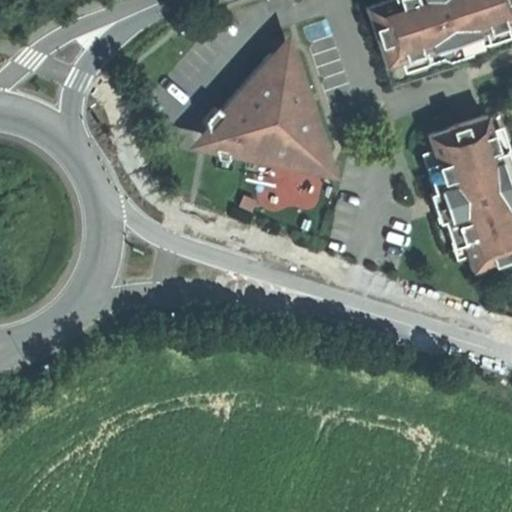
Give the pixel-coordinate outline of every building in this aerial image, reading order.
[(382,0),(364,7),(383,65),(421,51),(423,59),(437,55),(441,47),(462,40),(470,44),(483,39),(481,32),(511,21),(511,2),(511,0),(382,0)] [(421,51),(383,65),(390,85),(511,45),(511,21),(481,32),(483,39),(470,44),(462,40),(441,47),(437,55),(423,59),(421,51)] [(282,55),(269,52),(218,110),(214,106),(202,119),(208,138),(214,156),(223,158),(224,153),(308,171),(325,152),(293,58),(282,55)] [(511,126),(506,107),(483,115),(496,152),(503,150),(508,165),(504,173),(511,192),(511,126)] [(496,152),(483,115),(425,135),(438,172),(427,175),(432,191),(436,190),(445,217),(442,219),(447,235),(457,232),(470,269),(511,256),(511,192),(504,173),(508,165),(503,150),(496,152)] [(436,190),(432,191),(436,204),(442,219),(445,217),(436,190)] [(255,200),(242,195),(238,205),(251,211),(255,200)]
